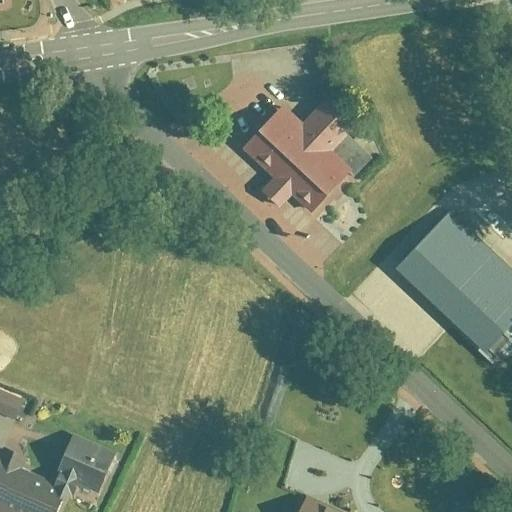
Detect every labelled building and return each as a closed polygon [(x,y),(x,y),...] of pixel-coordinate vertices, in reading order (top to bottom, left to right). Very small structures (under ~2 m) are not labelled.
[(371,207),(352,190),(377,162),(352,139),(358,132),(324,101),(306,122),(285,104),(244,151),(318,215),(310,225),(336,248),(371,207)] [(450,323),(496,367),(511,350),(511,269),(452,211),(396,268),(451,322),(450,323)] [(0,386),(0,421),(14,426),(25,395),(0,386)] [(0,511),(53,511),(62,488),(98,502),(117,453),(71,435),(58,469),(0,448),(0,511)] [(349,511),(311,493),(301,511),(349,511)]
